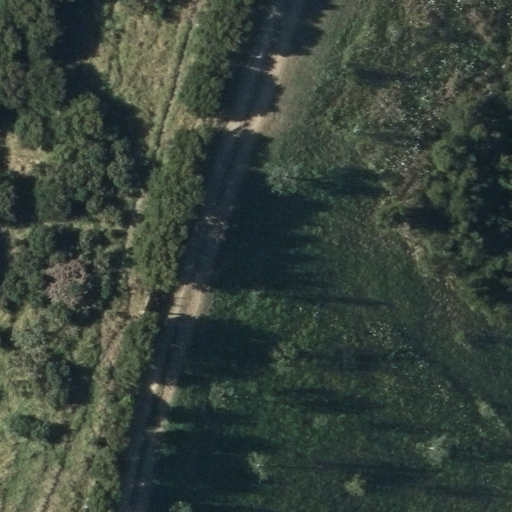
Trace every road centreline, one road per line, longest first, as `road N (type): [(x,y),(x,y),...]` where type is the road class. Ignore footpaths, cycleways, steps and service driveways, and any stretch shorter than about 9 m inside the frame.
road 1 (track): [(138,511),(216,238),(298,0)]
road 2 (track): [(206,0),(55,511)]
